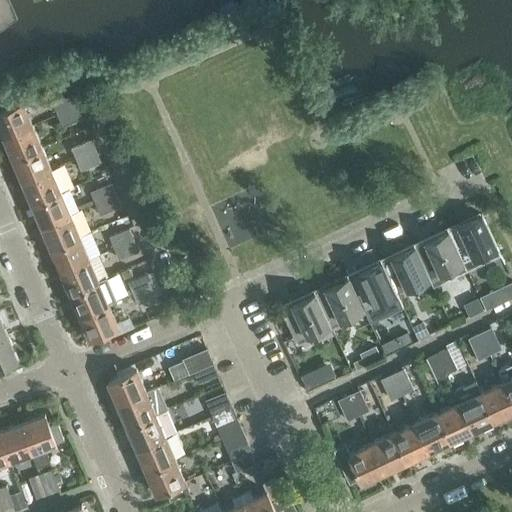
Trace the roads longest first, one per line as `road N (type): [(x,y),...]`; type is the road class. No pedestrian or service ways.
road 1 (unclassified): [(241,295),(233,249),(179,130),(98,59)]
road 2 (residential): [(241,295),(477,187)]
road 3 (unknown): [(185,320),(91,99)]
road 4 (residential): [(70,373),(241,295)]
road 5 (residential): [(70,373),(0,216)]
road 6 (residential): [(127,511),(70,373)]
road 7 (residential): [(392,511),(511,454)]
